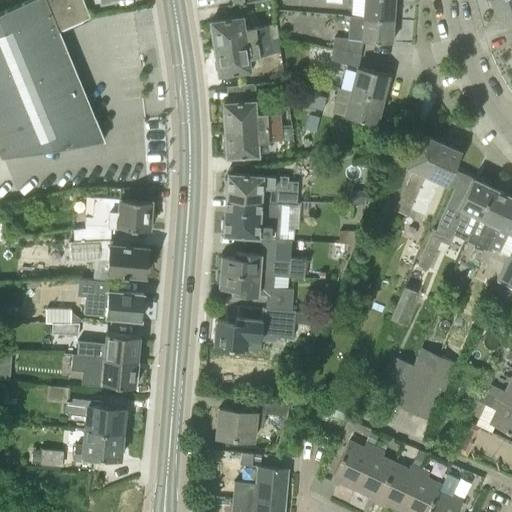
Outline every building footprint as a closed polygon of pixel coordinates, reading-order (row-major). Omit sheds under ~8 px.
[(0,154),(1,156),(102,140),(57,31),(89,16),(82,0),(27,0),(0,11),(0,154)] [(392,19),(393,0),(363,0),(362,17),(392,19)] [(511,0),(491,0),(501,25),(511,20),(511,0)] [(245,29),(243,16),(210,21),(214,47),(270,39),(268,26),(268,25),(245,29)] [(362,17),(361,39),(360,40),(361,40),(391,42),(392,19),(362,17)] [(333,49),(360,53),(361,40),(360,40),(361,39),(334,37),(333,49)] [(218,75),(251,70),(249,57),(272,54),(273,53),(270,39),(214,47),(218,75)] [(355,66),(358,67),(360,53),(333,49),(328,60),(355,66)] [(389,74),(358,67),(351,91),(382,99),(389,74)] [(256,92),(255,81),(227,83),(228,94),(256,92)] [(376,123),(382,99),(351,91),(345,115),(376,123)] [(322,111),(326,97),(310,93),(307,106),(322,111)] [(255,114),(255,100),(222,102),(224,129),(279,126),(278,112),(255,114)] [(226,157),(258,155),(257,141),(280,140),(279,126),(224,129),(226,157)] [(407,215),(439,141),(423,134),(418,137),(405,167),(412,170),(394,209),(407,215)] [(446,184),(452,168),(460,150),(439,141),(407,215),(420,221),(438,181),(446,184)] [(466,240),(491,187),(471,178),(472,177),(452,168),(446,184),(454,187),(435,229),(433,228),(417,264),(427,269),(439,240),(449,244),(453,234),(466,240)] [(281,205),(286,205),(287,179),(288,177),(227,172),(225,198),(260,201),(260,203),(281,205)] [(111,226),(148,228),(152,187),(119,185),(118,198),(93,196),(91,215),(85,215),(84,224),(85,224),(85,228),(105,225),(111,226)] [(485,249),(511,197),(491,187),(466,240),(467,241),(470,233),(478,237),(474,244),(485,249)] [(507,254),(511,244),(511,196),(511,197),(485,249),(492,252),(494,248),(507,254)] [(223,234),(279,237),(281,205),(260,203),(260,201),(225,198),(223,234)] [(110,241),(111,226),(105,225),(85,228),(74,229),(74,241),(67,241),(69,261),(106,259),(105,274),(145,276),(147,248),(129,246),(129,243),(110,241)] [(351,244),(356,231),(339,230),(339,243),(351,244)] [(511,287),(511,244),(507,254),(504,262),(496,279),(511,287)] [(260,254),(236,251),(236,257),(222,256),(221,271),(274,276),(303,277),(305,259),(290,258),(290,255),(260,252),(260,254)] [(292,310),(293,289),(273,287),(274,276),(221,271),(220,286),(234,287),(234,292),(258,294),(267,295),(266,307),(292,310)] [(140,320),(143,293),(109,290),(110,281),(79,278),(77,294),(86,295),(84,314),(104,316),(140,320)] [(420,292),(404,285),(390,318),(406,324),(420,292)] [(293,310),(292,310),(266,307),(262,307),(262,319),(235,318),(235,322),(217,321),(215,346),(260,351),(262,340),(275,341),(275,336),(292,337),(293,310)] [(45,322),(52,323),(71,323),(71,308),(45,308),(45,322)] [(78,335),(79,323),(78,323),(71,323),(52,323),(52,333),(78,335)] [(77,340),(76,353),(81,353),(137,361),(139,335),(105,333),(104,342),(77,340)] [(0,375),(12,375),(11,346),(0,346),(0,375)] [(421,347),(413,364),(396,405),(412,412),(437,355),(421,347)] [(437,355),(412,412),(429,420),(447,380),(446,379),(454,362),(451,360),(453,356),(441,351),(439,355),(437,355)] [(137,361),(81,353),(76,354),(72,353),(71,369),(100,371),(99,382),(135,386),(137,361)] [(396,405),(413,364),(396,357),(378,397),(396,405)] [(511,377),(510,377),(503,390),(489,384),(485,392),(511,405),(511,377)] [(66,402),(67,398),(68,387),(47,385),(45,400),(66,402)] [(511,434),(511,405),(485,392),(482,390),(477,400),(495,408),(488,423),(511,434)] [(121,433),(124,407),(103,405),(104,401),(67,398),(66,402),(66,410),(68,413),(84,415),(83,427),(83,429),(121,433)] [(342,419),(348,405),(329,398),(323,411),(342,419)] [(285,415),(289,403),(256,400),(255,412),(218,408),(216,436),(254,440),(256,426),(263,426),(264,413),(285,415)] [(469,421),(454,450),(466,455),(480,426),(469,421)] [(118,459),(121,433),(83,429),(82,441),(76,440),(73,460),(97,462),(98,456),(118,459)] [(374,442),(377,435),(369,432),(366,439),(374,442)] [(340,482),(353,488),(374,446),(366,441),(365,442),(352,436),(350,439),(349,439),(330,480),(338,484),(340,482)] [(385,447),(388,440),(380,437),(377,444),(385,447)] [(375,502),(395,461),(382,455),(384,450),(374,446),(353,488),(369,496),(368,499),(375,502)] [(62,466),(64,450),(41,448),(40,464),(62,466)] [(252,465),(253,453),(241,452),(240,464),(252,465)] [(409,468),(395,461),(375,502),(384,506),(385,504),(399,510),(419,467),(411,463),(409,468)] [(234,480),(233,496),(285,502),(286,485),(284,485),(286,468),(257,465),(256,482),(234,480)] [(426,511),(441,483),(427,476),(429,472),(419,467),(399,510),(402,511),(426,511)] [(451,497),(438,491),(442,484),(441,483),(426,511),(456,511),(463,498),(453,493),(451,497)] [(283,511),(285,502),(233,496),(231,511),(283,511)]
